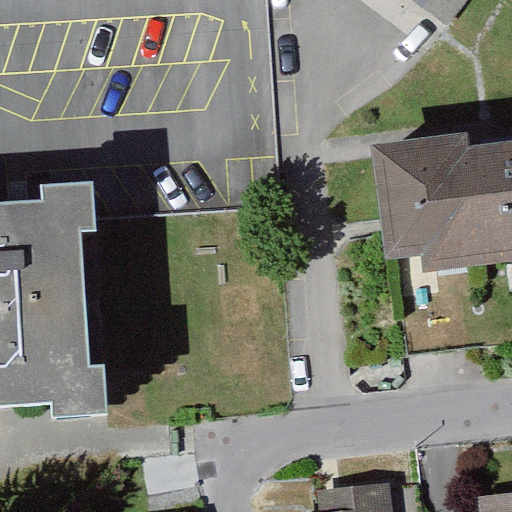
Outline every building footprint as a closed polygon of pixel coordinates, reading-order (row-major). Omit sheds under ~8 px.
[(0,0),(0,206),(104,207),(261,207),(261,0),(0,0)] [(395,0),(450,40),(479,0),(395,0)] [(511,151),(466,155),(465,139),(371,147),(381,264),(422,261),(423,278),(511,270),(511,151)] [(0,409),(97,410),(104,207),(0,206),(0,409)] [(388,511),(386,480),(320,486),(322,511),(388,511)] [(511,511),(511,495),(477,499),(478,511),(511,511)]
